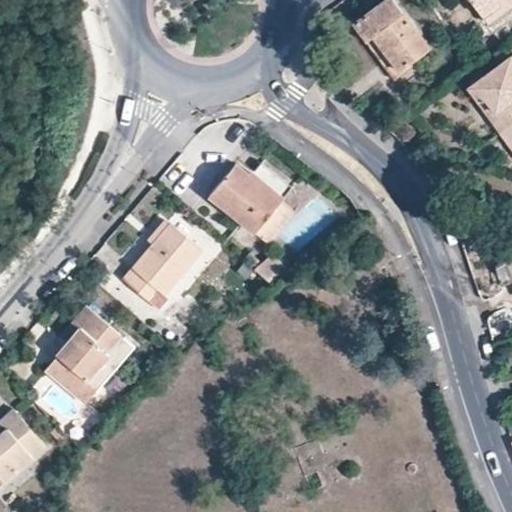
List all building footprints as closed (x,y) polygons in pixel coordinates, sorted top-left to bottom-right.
[(366,37),(374,32),(400,68),(428,47),(393,0),(383,0),(355,21),(366,37)] [(511,0),(471,0),(487,21),(511,2),(511,0)] [(394,73),(400,68),(374,32),(366,37),(372,44),(394,73)] [(511,119),(511,48),(467,82),(501,128),(511,119)] [(511,119),(501,128),(511,143),(511,119)] [(281,200),(274,195),(234,163),(209,194),(254,232),(281,200)] [(254,232),(268,244),(295,212),(281,200),(254,232)] [(125,278),(154,303),(200,248),(171,223),(125,278)] [(270,281),(287,266),(272,252),(254,268),(270,281)] [(93,310),(85,303),(61,331),(69,338),(93,310)] [(93,310),(69,338),(43,367),(83,402),(96,388),(88,380),(101,366),(107,360),(116,367),(134,345),(93,310)] [(88,380),(96,388),(109,374),(101,366),(88,380)] [(0,429),(19,414),(14,408),(0,419),(0,429)] [(0,475),(4,480),(46,445),(19,414),(0,429),(0,475)] [(78,425),(67,436),(77,448),(89,435),(78,425)]
